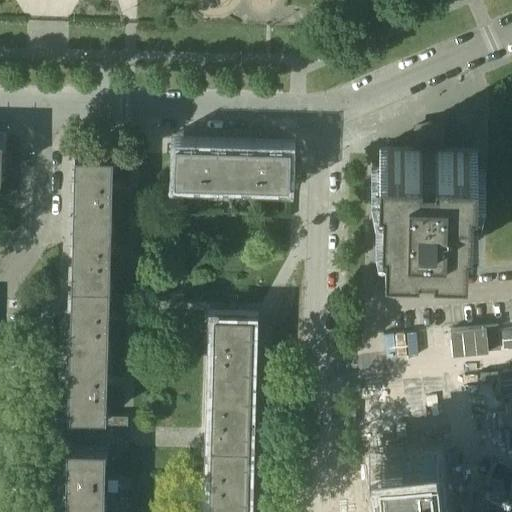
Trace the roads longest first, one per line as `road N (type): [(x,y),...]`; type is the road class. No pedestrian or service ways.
road 1 (residential): [(309,511),(318,110)]
road 2 (residential): [(39,104),(318,110)]
road 3 (residential): [(318,110),(511,36)]
road 4 (residential): [(0,291),(39,225),(39,104)]
